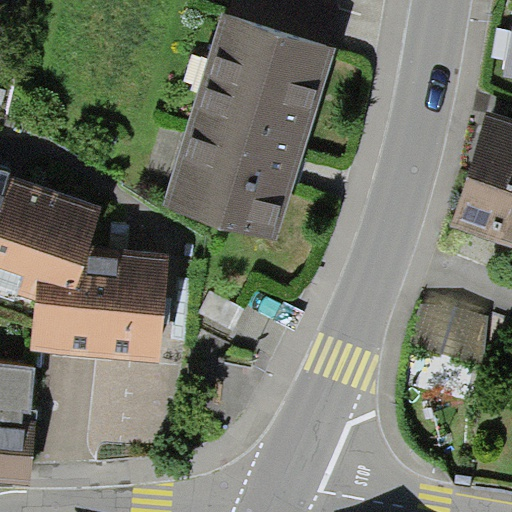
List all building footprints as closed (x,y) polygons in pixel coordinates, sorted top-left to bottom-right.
[(338,7),(316,0),(229,0),(165,206),(273,240),(297,165),(334,51),(325,48),(338,7)] [(511,0),(508,0),(499,70),(511,71),(511,0)] [(511,127),(486,120),(453,227),(511,245),(511,127)] [(62,352),(162,355),(170,252),(122,249),(120,269),(82,265),(101,205),(0,170),(0,286),(37,301),(33,350),(62,352)] [(482,381),(495,315),(424,301),(411,367),(482,381)] [(0,479),(31,482),(36,420),(40,366),(0,362),(0,479)]
